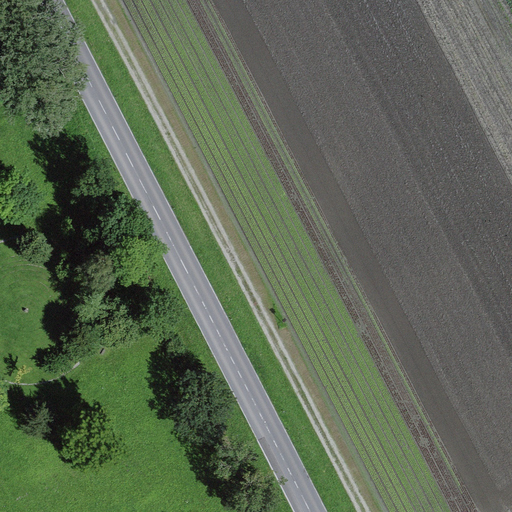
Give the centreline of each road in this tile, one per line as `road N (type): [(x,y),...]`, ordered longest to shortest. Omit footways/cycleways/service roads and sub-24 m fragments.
road 1 (track): [(367,511),(102,0)]
road 2 (secondary): [(52,0),(313,511)]
